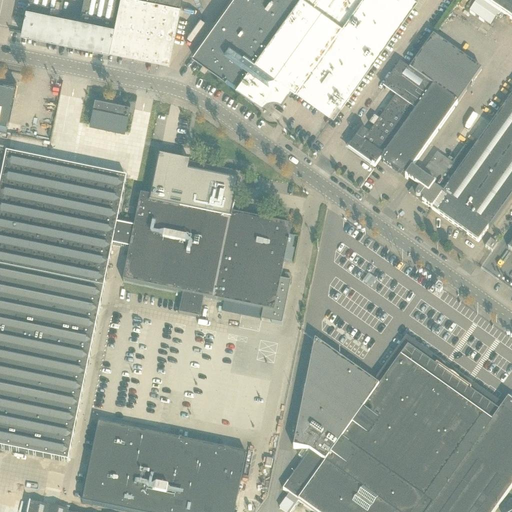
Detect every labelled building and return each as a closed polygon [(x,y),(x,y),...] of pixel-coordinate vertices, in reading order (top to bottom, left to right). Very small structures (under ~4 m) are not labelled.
[(27,0),(21,32),(59,40),(61,30),(64,14),(60,13),(62,0),(83,0),(80,17),(76,16),(72,33),(70,42),(103,49),(108,50),(118,0),(27,0)] [(118,0),(108,50),(169,63),(181,0),(118,0)] [(280,101),(281,101),(289,91),(292,86),(295,89),(295,88),(300,92),(333,116),(350,93),(349,92),(414,0),(230,0),(192,54),(262,105),(263,104),(264,103),(264,102),(265,101),(266,101),(268,100),(269,99),(271,99),(272,99),(273,99),(274,99),(275,99),(276,99),(278,100),(279,100),(280,101)] [(500,13),(482,0),(477,0),(469,12),(490,27),(500,13)] [(511,0),(482,0),(500,13),(511,21),(511,0)] [(433,37),(409,70),(432,87),(457,104),(481,71),(433,37)] [(354,142),(348,150),(374,169),(380,161),(380,160),(432,87),(409,70),(407,69),(399,64),(382,88),(395,97),(386,110),(378,120),(374,116),(369,123),(374,127),(372,130),(368,136),(362,131),(354,142)] [(16,84),(0,80),(0,132),(6,133),(16,84)] [(380,161),(404,178),(411,168),(457,104),(432,87),(380,160),(380,161)] [(511,96),(476,147),(472,153),(441,195),(431,209),(463,232),(463,231),(467,233),(466,234),(478,242),(488,228),(488,229),(511,196),(511,96)] [(95,98),(93,108),(128,115),(130,105),(95,98)] [(470,142),(466,148),(472,153),(476,147),(470,142)] [(472,153),(466,148),(464,147),(452,165),(436,154),(421,175),(411,168),(404,178),(414,185),(410,190),(415,194),(415,195),(415,196),(415,197),(415,198),(416,198),(417,199),(418,199),(419,198),(420,197),(423,200),(421,202),(431,209),(441,195),(472,153)] [(0,267),(103,289),(112,246),(130,249),(134,228),(116,225),(123,193),(126,179),(71,168),(7,155),(8,150),(7,150),(0,148),(0,267)] [(130,249),(123,282),(183,295),(179,314),(199,318),(203,299),(223,303),(263,311),(261,321),(263,311),(273,313),(271,323),(281,325),(288,292),(290,282),(280,280),(284,262),(291,264),(294,251),(292,250),(294,239),(289,238),(291,227),(232,215),(236,196),(240,197),(240,196),(239,195),(243,175),(189,164),(188,169),(187,172),(178,171),(179,167),(180,162),(178,162),(161,158),(160,158),(160,157),(159,157),(150,198),(141,196),(134,228),(130,249)] [(485,247),(491,252),(496,245),(490,240),(485,247)] [(0,448),(68,463),(103,289),(0,267),(0,448)] [(261,321),(263,311),(223,303),(221,313),(261,321)] [(273,313),(263,311),(261,321),(271,323),(273,313)] [(304,460),(282,490),(313,511),(494,511),(511,487),(511,401),(508,399),(503,406),(499,411),(449,376),(407,347),(390,372),(386,369),(384,369),(378,376),(373,384),(373,383),(363,376),(314,342),(312,351),(307,376),(293,449),(302,451),(309,452),(304,460)] [(82,503),(123,511),(233,511),(246,455),(98,424),(82,503)] [(298,456),(304,460),(309,452),(302,451),(298,456)] [(42,504),(57,508),(60,493),(45,490),(42,504)] [(284,499),(277,508),(282,511),(286,511),(292,504),(284,499)] [(67,511),(68,511),(29,503),(27,511),(67,511)]
